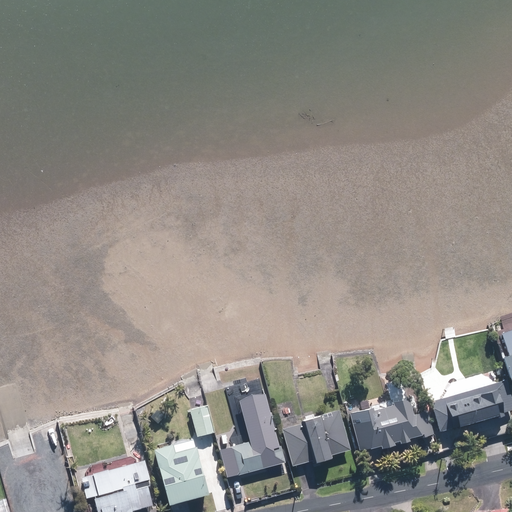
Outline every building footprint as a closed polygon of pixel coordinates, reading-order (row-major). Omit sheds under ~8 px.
[(501,356),(509,380),(511,378),(511,328),(500,332),(507,354),(501,356)] [(485,342),(488,353),(494,351),(491,340),(485,342)] [(427,436),(432,434),(426,411),(420,412),(413,414),(403,379),(386,383),(391,399),(370,405),(368,400),(359,403),(361,408),(349,411),(359,450),(380,445),(380,447),(388,445),(393,444),(392,441),(399,439),(399,442),(404,441),(409,440),(408,437),(422,433),(423,437),(427,436)] [(426,402),(435,431),(451,426),(491,414),(492,417),(500,415),(499,412),(511,408),(502,379),(426,402)] [(226,448),(220,450),(227,477),(233,475),(284,461),(265,393),(238,400),(247,434),(230,439),(232,446),(226,448)] [(274,404),(275,410),(284,408),(283,402),(274,404)] [(190,409),(197,437),(206,434),(215,432),(208,405),(199,407),(190,409)] [(283,429),(293,465),(313,460),(313,462),(333,457),(332,455),(351,449),(340,409),(301,420),(302,424),(283,429)] [(277,412),(278,419),(287,417),(285,410),(277,412)] [(154,418),(161,425),(168,417),(160,411),(154,418)] [(161,452),(175,507),(216,497),(203,449),(181,455),(179,447),(161,452)] [(93,497),(96,511),(134,511),(134,509),(153,505),(148,485),(151,484),(145,460),(80,477),(86,499),(93,497)]
